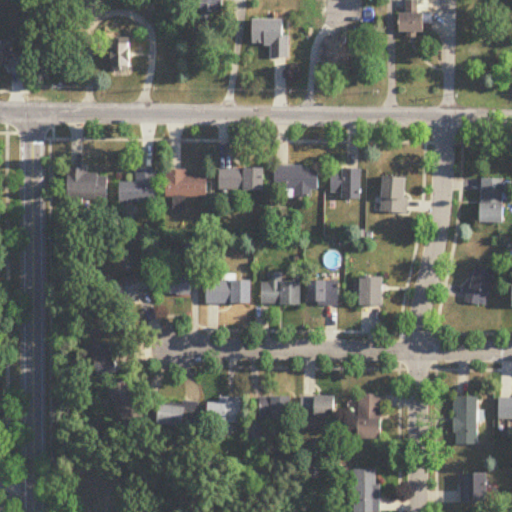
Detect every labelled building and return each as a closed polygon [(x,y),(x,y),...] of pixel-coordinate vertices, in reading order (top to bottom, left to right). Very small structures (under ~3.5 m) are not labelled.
[(427,33),(427,0),(405,0),(405,33),(427,33)] [(272,58),(289,58),(289,19),(253,20),(253,45),(272,45),(272,58)] [(358,68),(358,39),(325,39),(325,68),(358,68)] [(132,72),(133,45),(114,44),(114,72),(132,72)] [(0,67),(25,68),(25,48),(0,47),(0,67)] [(88,167),(68,167),(68,200),(108,200),(108,175),(88,175),(88,167)] [(275,197),(310,197),(310,191),(319,192),(319,167),(275,167),(275,197)] [(265,168),(221,168),(221,192),(265,192),(265,168)] [(343,199),(362,199),(362,169),(331,169),(331,194),(343,194),(343,199)] [(137,183),(120,183),(120,203),(155,203),(155,170),(137,170),(137,183)] [(167,197),(208,197),(208,177),(188,177),(188,170),(167,170),(167,197)] [(407,178),(383,178),(383,213),(407,213),(407,178)] [(504,223),(505,178),(482,178),(482,223),(504,223)] [(196,253),(193,239),(182,241),(185,255),(196,253)] [(465,302),(486,308),(496,271),(475,265),(465,302)] [(163,295),(191,295),(191,272),(163,272),(163,295)] [(302,282),(283,282),(283,273),(268,273),(268,283),(262,283),(262,305),(302,305),(302,282)] [(151,294),(144,274),(112,284),(118,304),(151,294)] [(362,307),(385,307),(385,278),(362,278),(362,307)] [(253,281),(207,281),(207,305),(253,305),(253,281)] [(339,282),(309,282),(309,306),(339,306),(339,282)] [(94,348),(101,378),(120,374),(114,343),(94,348)] [(112,389),(130,426),(147,418),(128,381),(112,389)] [(382,396),(358,396),(358,440),(382,440),(382,396)] [(337,416),(337,397),(300,397),(300,416),(337,416)] [(511,397),(499,398),(499,421),(511,421),(511,397)] [(259,420),(290,420),(290,398),(259,398),(259,420)] [(454,398),(454,446),(478,446),(478,398),(454,398)] [(210,400),(210,425),(240,425),(240,400),(210,400)] [(161,426),(187,427),(188,408),(162,406),(161,426)] [(355,470),(354,511),(379,511),(380,470),(355,470)] [(461,504),(490,504),(490,475),(461,475),(461,504)]
